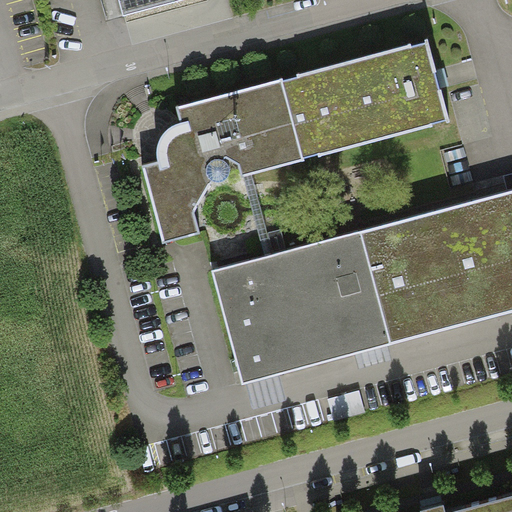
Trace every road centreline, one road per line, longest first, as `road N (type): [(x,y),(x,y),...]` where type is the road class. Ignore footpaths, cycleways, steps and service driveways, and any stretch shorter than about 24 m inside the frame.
road 1 (residential): [(0,98),(362,0)]
road 2 (residential): [(164,511),(511,416)]
